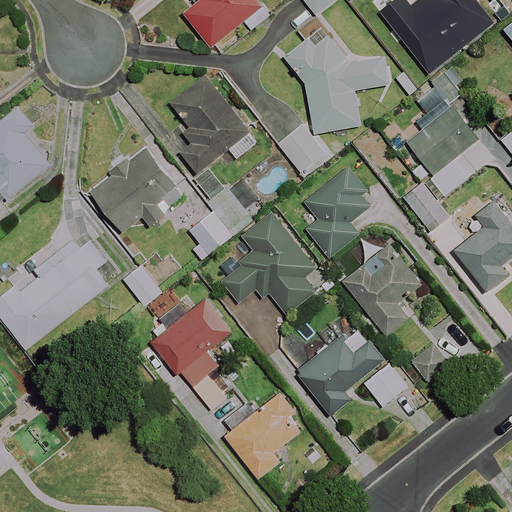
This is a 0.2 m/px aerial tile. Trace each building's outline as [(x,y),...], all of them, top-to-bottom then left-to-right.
[(272,15),(260,0),(196,0),(199,3),(185,14),(212,48),(246,22),(252,30),(272,15)] [(336,0),(305,0),(317,15),(336,0)] [(454,0),(411,0),(403,7),(417,27),(454,0)] [(511,0),(470,0),(469,1),(487,24),(511,3),(511,0)] [(388,56),(350,63),(331,31),(284,58),(306,83),(317,135),(364,125),(357,91),(394,84),(388,56)] [(476,112),(448,71),(431,82),(437,90),(420,101),(434,122),(409,139),(433,173),(481,140),(467,119),(476,112)] [(174,103),(194,131),(188,135),(195,145),(184,153),(199,173),(232,149),(239,159),(260,143),(210,76),(174,103)] [(36,126),(21,107),(0,123),(0,197),(5,204),(53,166),(27,133),(36,126)] [(445,197),(493,161),(481,144),(432,179),(445,197)] [(187,196),(147,148),(93,193),(125,231),(144,216),(152,226),(187,196)] [(368,188),(350,166),(307,201),(322,220),(309,230),(332,258),(361,235),(352,224),(373,207),(361,193),(368,188)] [(451,218),(425,182),(406,197),(431,232),(451,218)] [(511,258),(511,218),(498,201),(478,218),(485,227),(457,250),(490,292),(511,275),(504,265),(511,258)] [(234,236),(215,213),(193,231),(202,243),(195,249),(204,260),(234,236)] [(331,283),(273,213),(245,237),(257,252),(223,280),(242,303),(258,290),(266,298),(272,293),(290,316),(331,283)] [(94,241),(82,250),(75,241),(38,270),(43,276),(18,296),(48,334),(111,285),(98,268),(109,260),(94,241)] [(422,284),(390,244),(345,281),(389,335),(412,317),(400,302),(422,284)] [(164,291),(144,266),(127,280),(146,305),(164,291)] [(183,304),(171,290),(151,308),(163,322),(183,304)] [(237,329),(211,297),(154,342),(180,375),(183,372),(213,410),(229,397),(210,374),(239,351),(227,337),(237,329)] [(388,359),(360,324),(299,371),(334,415),(353,400),(346,392),(388,359)] [(475,355),(458,330),(413,359),(429,384),(475,355)] [(410,387),(391,363),(366,383),(385,407),(410,387)] [(284,393),(257,413),(251,405),(227,422),(234,431),(228,435),(261,478),(282,461),(275,452),(302,431),(291,416),(298,411),(284,393)]
